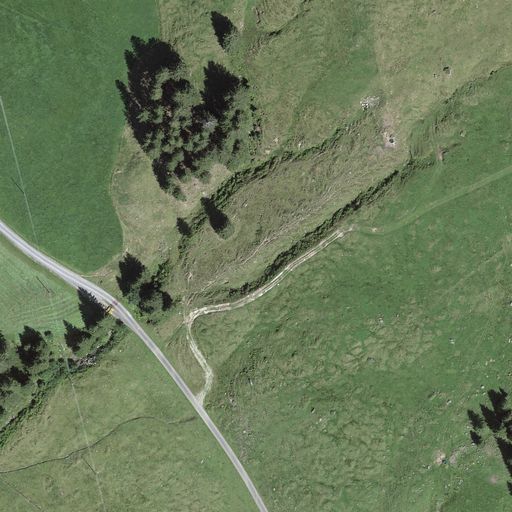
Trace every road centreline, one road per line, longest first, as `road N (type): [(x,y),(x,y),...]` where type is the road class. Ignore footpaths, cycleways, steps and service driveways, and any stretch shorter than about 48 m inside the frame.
road 1 (track): [(511,169),(415,222),(342,231),(252,298),(192,316),(191,343),(209,374),(200,409)]
road 2 (track): [(264,511),(147,339),(0,221)]
